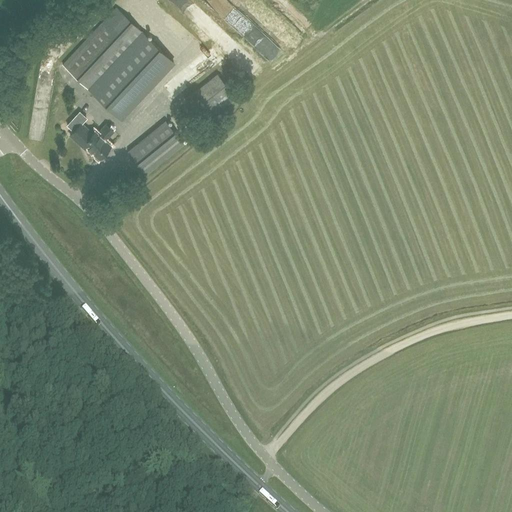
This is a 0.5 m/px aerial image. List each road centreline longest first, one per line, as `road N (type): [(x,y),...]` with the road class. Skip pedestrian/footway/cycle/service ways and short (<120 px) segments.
road 1 (unclassified): [(324,511),(250,441),(184,331),(79,200),(0,125)]
road 2 (primary): [(289,511),(125,352),(0,195)]
road 3 (track): [(511,316),(445,327),(353,372),(266,459)]
